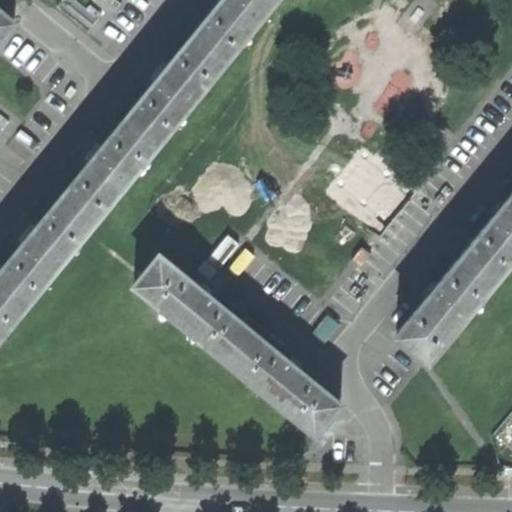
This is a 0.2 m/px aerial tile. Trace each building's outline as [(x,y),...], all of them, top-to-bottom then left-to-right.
[(217,0),(197,25),(228,49),(267,0),(217,0)] [(0,38),(18,16),(0,1),(0,38)] [(159,73),(131,107),(161,132),(228,49),(197,25),(170,59),(168,57),(162,64),(156,71),(159,73)] [(93,154),(65,188),(96,213),(161,132),(131,107),(104,141),(101,139),(96,145),(90,152),(93,154)] [(29,234),(1,269),(31,293),(96,213),(65,188),(39,221),(37,219),(30,227),(26,232),(29,234)] [(492,217),(465,250),(495,275),(511,254),(511,193),(502,205),(499,202),(494,208),(489,214),(492,217)] [(138,277),(228,352),(252,322),(212,289),(215,286),(209,281),(204,277),(202,281),(162,248),(138,277)] [(399,331),(429,355),(495,275),(465,250),(436,285),(433,283),(428,288),(423,294),(426,297),(399,331)] [(0,332),(31,293),(1,269),(0,269),(0,332)] [(317,426),(342,396),(303,363),(305,361),(299,356),(295,352),(292,355),(252,322),(228,352),(317,426)] [(85,456),(84,460),(106,462),(107,454),(91,452),(85,452),(85,456)]
